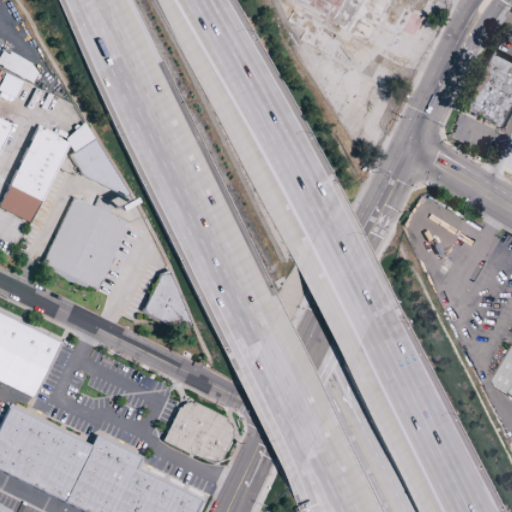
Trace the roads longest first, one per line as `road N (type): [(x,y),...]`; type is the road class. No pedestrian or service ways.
road 1 (motorway): [(109,0),(268,341)]
road 2 (residential): [(277,422),(0,285)]
road 3 (motorway): [(301,247),(179,0)]
road 4 (motorway): [(323,219),(199,0)]
road 5 (motorway): [(469,511),(376,318)]
road 6 (tertiary): [(314,338),(409,149)]
road 7 (motorway): [(408,511),(314,338)]
road 8 (motorway): [(314,338),(388,511)]
road 9 (motorway): [(435,511),(355,349)]
